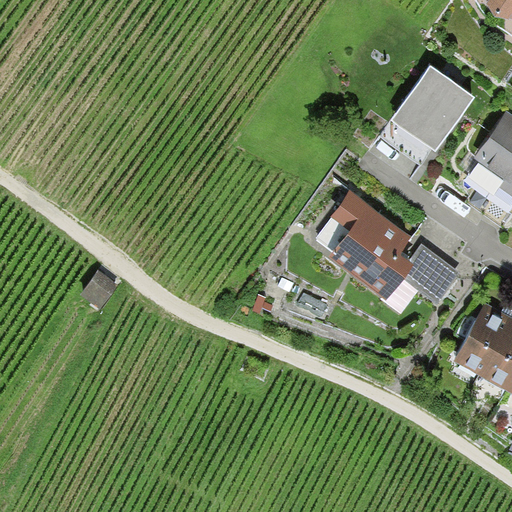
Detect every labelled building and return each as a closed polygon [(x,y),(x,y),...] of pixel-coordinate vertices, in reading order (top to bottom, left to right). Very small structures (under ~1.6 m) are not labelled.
[(511,0),(493,0),(497,4),(511,9),(511,0)] [(473,83),(432,56),(380,132),(421,159),(454,111),(473,83)] [(511,113),(504,108),(466,165),(511,196),(511,113)] [(410,228),(351,181),(335,202),(352,216),(330,243),(386,287),(402,267),(412,254),(398,243),(410,228)] [(423,240),(412,254),(402,267),(438,295),(459,268),(423,240)] [(117,281),(99,267),(83,288),(101,302),(117,281)] [(485,296),(453,351),(511,384),(511,311),(507,309),(485,296)] [(249,354),(244,367),(263,375),(268,362),(249,354)]
